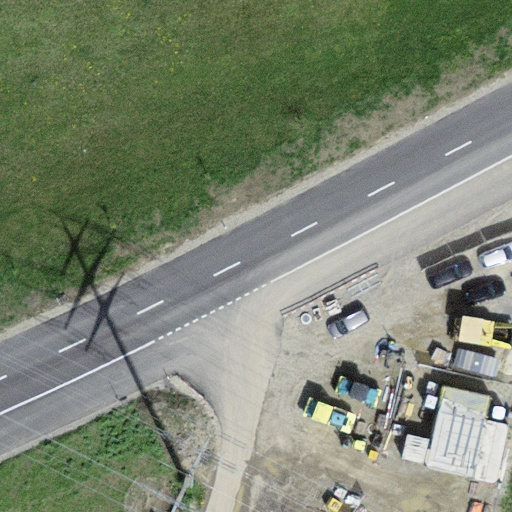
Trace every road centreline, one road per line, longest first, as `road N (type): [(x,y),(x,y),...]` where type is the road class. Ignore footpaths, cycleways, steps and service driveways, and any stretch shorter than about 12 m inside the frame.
road 1 (secondary): [(511,118),(213,275),(0,374)]
road 2 (track): [(213,275),(244,385),(217,511)]
